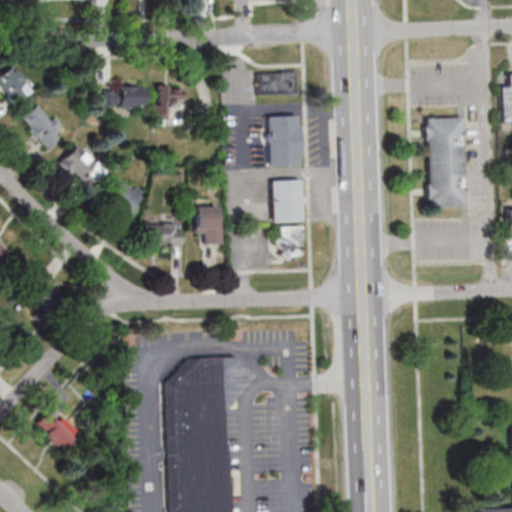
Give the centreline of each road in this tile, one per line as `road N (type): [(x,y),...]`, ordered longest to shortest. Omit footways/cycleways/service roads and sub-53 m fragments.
road 1 (residential): [(511,26),(184,41),(0,32)]
road 2 (secondary): [(353,0),(365,299)]
road 3 (residential): [(123,287),(186,302),(365,299)]
road 4 (residential): [(0,417),(123,287)]
road 5 (residential): [(123,287),(0,169)]
road 6 (residential): [(511,290),(365,299)]
road 7 (secondary): [(365,299),(369,440)]
